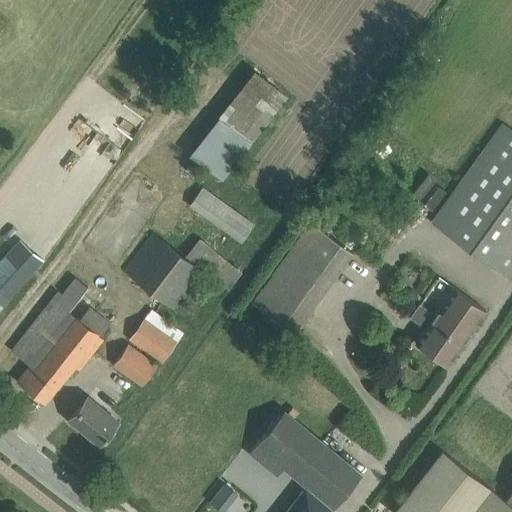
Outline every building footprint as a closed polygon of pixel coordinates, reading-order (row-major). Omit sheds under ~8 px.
[(252,69),(189,155),(223,180),(286,94),(252,69)] [(509,277),(511,272),(511,130),(503,124),(432,222),(509,277)] [(242,239),(255,221),(203,184),(190,202),(242,239)] [(310,220),(252,300),(297,332),(354,252),(310,220)] [(123,268),(177,310),(207,271),(154,229),(123,268)] [(3,252),(0,255),(0,309),(29,274),(43,257),(16,235),(3,252)] [(243,271),(201,237),(188,253),(230,287),(243,271)] [(103,340),(100,337),(110,325),(90,309),(79,322),(68,313),(74,306),(88,285),(76,276),(62,296),(58,293),(12,351),(31,366),(19,381),(44,402),(74,366),(79,370),(92,354),(103,340)] [(447,365),(486,310),(454,288),(436,313),(422,302),(411,317),(426,328),(415,343),(447,365)] [(162,361),(176,341),(145,318),(131,338),(162,361)] [(157,365),(126,344),(112,364),(142,386),(157,365)] [(114,426),(103,416),(106,412),(88,397),(69,420),(70,420),(72,418),(83,427),(81,429),(81,428),(80,429),(88,435),(86,436),(98,446),(114,426)] [(333,511),(333,508),(362,474),(284,411),(250,453),(278,476),(284,468),(306,486),(285,511),(333,511)] [(511,511),(511,490),(505,499),(442,450),(393,511),(511,511)] [(206,496),(225,511),(233,511),(249,492),(224,473),(206,496)]
